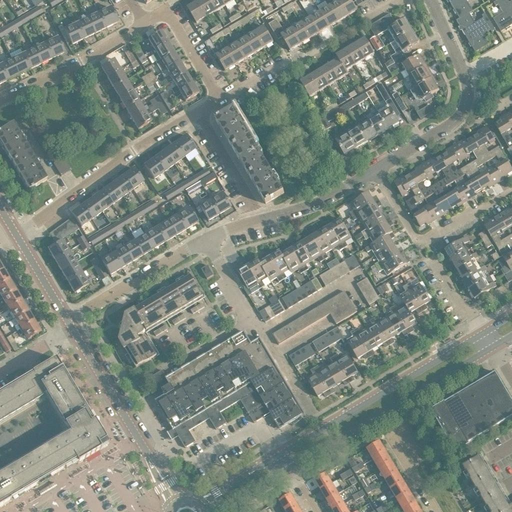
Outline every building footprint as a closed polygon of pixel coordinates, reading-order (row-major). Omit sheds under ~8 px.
[(208,0),(199,0),(197,2),(206,17),(215,11),(208,0)] [(208,0),(215,11),(225,6),(221,0),(208,0)] [(350,0),(338,0),(337,1),(347,16),(357,10),(350,0)] [(454,0),(450,3),(454,9),(452,10),(454,13),(455,12),(459,19),(469,13),(473,11),(467,1),(468,0),(454,0)] [(510,26),(511,24),(511,15),(509,10),(504,2),(503,0),(498,0),(493,3),(495,6),(498,5),(503,13),(493,19),(500,32),(507,28),(508,29),(510,28),(510,26)] [(337,22),(347,16),(337,1),(328,7),(337,22)] [(196,23),(206,17),(197,2),(187,8),(196,23)] [(37,15),(43,12),(39,6),(33,10),(37,15)] [(117,22),(110,7),(99,13),(106,28),(117,22)] [(319,12),(328,28),(337,22),(328,7),(319,12)] [(31,19),(37,15),(33,10),(27,14),(31,19)] [(250,19),(259,14),(260,13),(258,10),(248,16),(250,19)] [(318,33),(328,28),(319,12),(309,18),(318,33)] [(94,33),(106,28),(99,13),(87,18),(94,33)] [(475,23),(469,13),(459,19),(456,21),(460,27),(458,28),(460,31),(461,30),(465,36),(490,22),(485,14),(482,16),(483,18),(475,23)] [(25,22),(31,19),(27,14),(22,17),(25,22)] [(389,14),(384,17),(390,28),(395,25),(394,23),(389,14)] [(20,26),(22,24),(25,22),(22,17),(16,20),(20,26)] [(384,17),(379,20),(385,31),(388,29),(390,28),(384,17)] [(83,39),(94,33),(87,18),(76,24),(83,39)] [(243,25),(248,22),(245,18),(234,24),(236,28),(241,25),(243,25)] [(309,39),(318,33),(309,18),(300,24),(309,39)] [(300,45),(290,29),(284,33),(276,19),(269,24),(278,39),(282,37),(290,51),(300,45)] [(412,31),(405,19),(395,25),(390,28),(388,29),(395,41),(412,31)] [(14,29),(20,26),(16,20),(11,23),(14,29)] [(379,20),(374,23),(380,34),(385,31),(379,20)] [(471,46),(475,52),(488,45),(482,34),(490,30),(491,32),(495,30),(490,22),(465,36),(469,43),(468,44),(470,47),(471,46)] [(9,32),(14,29),(11,23),(6,27),(9,32)] [(374,23),(369,26),(375,37),(380,34),(374,23)] [(71,44),(83,39),(76,24),(64,30),(71,44)] [(300,45),(309,39),(300,24),(290,29),(300,45)] [(3,35),(9,32),(6,27),(0,30),(3,35)] [(254,33),(263,48),(273,42),(264,27),(254,33)] [(167,41),(161,31),(147,39),(154,49),(167,41)] [(412,31),(395,41),(399,47),(394,50),(395,53),(390,57),(391,59),(394,63),(397,61),(405,57),(402,52),(419,42),(412,31)] [(263,48),(254,33),(244,38),(254,54),(263,48)] [(382,48),(375,37),(369,40),(376,51),(382,48)] [(52,58),(64,53),(57,38),(45,43),(52,58)] [(235,44),(244,59),(254,54),(244,38),(235,44)] [(374,53),(365,38),(355,44),(364,59),(374,53)] [(160,60),(160,59),(173,52),(167,41),(154,49),(150,51),(156,62),(160,60)] [(41,64),(52,58),(45,43),(34,49),(41,64)] [(244,59),(235,44),(226,50),(235,65),(244,59)] [(364,59),(355,44),(346,50),(355,65),(364,59)] [(30,69),(41,64),(34,49),(22,54),(30,69)] [(130,63),(135,60),(129,50),(124,53),(130,63)] [(138,59),(144,55),(140,50),(135,53),(138,59)] [(235,65),(226,50),(216,55),(222,66),(225,71),(235,65)] [(345,71),(346,70),(355,65),(346,50),(336,56),(338,59),(345,71)] [(166,70),(179,62),(173,52),(160,59),(160,60),(164,65),(158,68),(161,73),(166,70)] [(219,67),(222,66),(216,55),(214,53),(211,54),(219,67)] [(18,75),(30,69),(22,54),(11,60),(18,75)] [(408,77),(427,66),(426,65),(426,66),(419,55),(420,54),(407,61),(405,57),(397,61),(394,63),(386,68),(390,74),(398,69),(400,73),(405,70),(408,77)] [(141,64),(147,61),(144,55),(138,59),(141,64)] [(113,59),(100,67),(106,77),(120,69),(113,59)] [(338,59),(329,64),(338,80),(348,74),(346,70),(345,71),(338,59)] [(394,63),(391,59),(387,62),(384,64),(386,68),(394,63)] [(0,66),(7,80),(18,75),(11,60),(0,65),(0,66)] [(139,65),(135,60),(130,63),(133,69),(139,65)] [(172,80),(186,72),(179,62),(166,70),(161,73),(164,78),(169,75),(172,80)] [(319,70),(329,85),(338,80),(329,64),(319,70)] [(414,89),(433,77),(429,70),(428,71),(425,67),(427,66),(408,77),(412,82),(410,83),(414,89)] [(106,77),(113,88),(126,80),(120,69),(106,77)] [(310,76),(319,91),(329,85),(319,70),(310,76)] [(149,80),(155,77),(151,72),(146,75),(149,80)] [(179,91),(192,83),(186,72),(172,80),(176,86),(171,89),(174,94),(179,91)] [(144,83),(149,80),(146,75),(141,78),(144,83)] [(300,82),(309,97),(319,91),(310,76),(300,82)] [(153,85),(158,82),(155,77),(149,80),(153,85)] [(436,83),(433,78),(434,78),(433,77),(414,89),(411,91),(414,97),(419,94),(422,100),(424,99),(425,102),(433,98),(431,94),(439,90),(438,89),(437,90),(434,85),(437,84),(437,83),(436,83)] [(126,80),(113,88),(119,98),(132,90),(126,80)] [(147,88),(153,85),(149,80),(144,83),(147,88)] [(198,93),(192,83),(179,91),(185,101),(198,93)] [(388,129),(397,124),(399,123),(395,117),(399,114),(381,83),(376,87),(387,105),(377,111),(379,115),(388,129)] [(119,98),(125,109),(138,101),(132,90),(119,98)] [(163,100),(168,97),(165,91),(160,95),(163,100)] [(358,104),(367,99),(363,94),(355,99),(358,104)] [(131,119),(160,102),(157,96),(149,101),(152,106),(148,109),(146,105),(142,107),(138,101),(125,109),(131,119)] [(169,111),(175,107),(168,97),(163,100),(169,111)] [(402,112),(407,109),(400,97),(395,100),(402,112)] [(349,109),(358,104),(355,99),(346,104),(349,109)] [(161,115),(167,112),(160,102),(131,119),(138,130),(151,122),(147,115),(158,109),(161,115)] [(333,112),(336,110),(336,109),(338,108),(335,103),(330,106),(333,112)] [(420,118),(434,113),(431,105),(417,110),(420,118)] [(326,116),(333,112),(330,106),(325,109),(327,111),(324,112),(326,116)] [(345,112),(342,107),(339,109),(338,108),(336,109),(336,110),(333,112),(337,117),(345,112)] [(250,137),(233,109),(215,120),(222,132),(224,131),(226,135),(225,136),(232,148),(250,137)] [(377,111),(372,114),(374,118),(368,121),(377,136),(388,129),(379,115),(377,111)] [(328,122),(337,117),(333,112),(326,116),(325,117),(328,122)] [(506,131),(511,128),(511,130),(511,118),(509,113),(499,119),(500,120),(494,124),(509,148),(511,146),(511,138),(511,139),(506,131)] [(361,121),(363,124),(358,128),(357,128),(366,142),(377,136),(368,121),(366,118),(361,121)] [(0,144),(2,149),(11,163),(29,152),(21,138),(12,124),(0,131),(0,144)] [(346,134),(355,149),(366,142),(357,128),(358,128),(356,124),(345,131),(347,134),(346,134)] [(472,137),(486,162),(494,157),(490,151),(488,153),(484,145),(488,142),(489,144),(495,141),(486,126),(476,132),(477,134),(472,137)] [(342,137),(336,141),(344,156),(355,149),(346,134),(347,134),(345,131),(340,134),(342,137)] [(185,136),(175,143),(184,157),(195,149),(185,136)] [(248,176),(266,165),(250,137),(232,148),(239,160),(241,159),(243,163),(241,164),(248,176)] [(475,161),(478,166),(486,162),(472,137),(466,141),(465,139),(455,145),(464,159),(469,156),(468,154),(473,151),(477,159),(475,161)] [(175,143),(164,151),(174,164),(184,157),(175,143)] [(457,160),(459,162),(464,159),(455,145),(445,151),(446,152),(441,156),(455,180),(463,176),(460,170),(457,171),(453,163),(457,160)] [(496,166),(495,165),(490,168),(498,182),(508,176),(507,174),(511,171),(511,169),(498,147),(490,151),(494,157),(496,156),(501,164),(496,166)] [(164,151),(154,158),(164,172),(174,164),(164,151)] [(46,180),(29,152),(11,163),(28,191),(46,180)] [(424,163),(433,178),(438,175),(437,173),(442,170),(446,178),(444,179),(448,185),(455,180),(441,156),(435,159),(434,157),(424,163)] [(66,173),(71,170),(63,157),(58,160),(66,173)] [(164,172),(154,158),(144,166),(153,179),(164,172)] [(61,176),(66,173),(58,160),(53,163),(61,176)] [(498,182),(490,168),(485,171),(486,173),(481,175),(476,168),(478,166),(475,161),(467,165),(482,190),(487,186),(488,188),(498,182)] [(427,179),(428,181),(433,178),(424,163),(414,169),(415,171),(410,174),(424,199),(432,194),(429,188),(426,190),(422,182),(427,179)] [(266,165),(248,176),(255,187),(257,186),(260,191),(258,192),(265,204),(272,200),(283,193),(266,165)] [(467,165),(460,170),(463,176),(465,174),(470,182),(465,185),(464,183),(459,186),(467,201),(477,195),(476,193),(482,190),(467,165)] [(133,168),(123,176),(132,189),(143,182),(133,168)] [(204,177),(210,174),(207,169),(201,172),(204,177)] [(199,181),(204,177),(201,172),(196,175),(199,181)] [(413,197),(417,203),(424,199),(410,174),(404,178),(403,176),(393,182),(402,196),(407,193),(406,192),(411,189),(415,196),(413,197)] [(194,184),(199,181),(196,175),(190,179),(194,184)] [(123,176),(113,183),(122,197),(132,189),(123,176)] [(188,187),(194,184),(190,179),(185,182),(188,187)] [(448,185),(444,179),(436,184),(451,208),(457,205),(458,206),(467,201),(459,186),(454,189),(455,191),(450,194),(445,186),(448,185)] [(183,191),(188,187),(185,182),(179,185),(183,191)] [(113,183),(102,191),(112,204),(122,197),(113,183)] [(200,183),(186,192),(189,198),(204,189),(200,183)] [(439,201),(434,203),(433,202),(428,205),(437,219),(447,213),(445,211),(451,208),(436,184),(429,188),(432,194),(434,193),(439,201)] [(177,194),(183,191),(179,185),(174,188),(177,194)] [(172,197),(177,194),(174,188),(169,192),(172,197)] [(102,212),(112,204),(102,191),(92,198),(102,212)] [(167,200),(172,197),(169,192),(163,195),(167,200)] [(230,208),(221,193),(211,200),(219,214),(230,208)] [(352,217),(377,201),(374,196),(371,198),(368,193),(351,203),(355,210),(349,213),(352,217)] [(428,205),(423,208),(424,209),(419,212),(415,205),(417,203),(413,197),(405,202),(420,227),(426,223),(427,225),(437,219),(428,205)] [(91,219),(102,212),(92,198),(82,206),(91,219)] [(208,221),(219,214),(211,200),(199,207),(208,221)] [(152,209),(157,206),(153,201),(148,204),(152,209)] [(359,217),(363,223),(380,213),(377,208),(380,206),(377,201),(352,217),(354,220),(359,217)] [(147,212),(152,209),(148,204),(143,207),(147,212)] [(81,227),(91,219),(82,206),(71,213),(81,227)] [(141,216),(147,212),(143,207),(138,210),(141,216)] [(189,208),(178,215),(186,229),(197,223),(189,208)] [(508,209),(504,212),(498,215),(507,229),(511,226),(511,225),(511,224),(511,223),(511,209),(509,211),(508,209)] [(136,219),(141,216),(138,210),(132,213),(136,219)] [(130,222),(136,219),(132,213),(127,217),(130,222)] [(383,218),(380,213),(363,223),(366,229),(355,236),(358,239),(363,236),(389,221),(386,216),(383,218)] [(175,236),(186,229),(178,215),(167,221),(175,236)] [(507,229),(498,215),(488,221),(490,222),(484,226),(498,250),(506,245),(503,240),(501,241),(496,233),(501,230),(502,232),(507,229)] [(125,225),(130,222),(127,217),(121,220),(125,225)] [(73,233),(78,229),(70,218),(65,222),(73,233)] [(350,237),(350,238),(351,238),(339,219),(339,220),(335,223),(333,220),(328,222),(328,221),(327,221),(343,248),(347,246),(344,241),(350,237)] [(119,229),(125,225),(121,220),(116,223),(119,229)] [(175,236),(167,221),(156,228),(164,242),(175,236)] [(340,251),(343,248),(327,221),(328,222),(323,225),(325,228),(320,231),(320,230),(319,230),(331,250),(331,249),(336,245),(340,251)] [(374,243),(391,233),(392,232),(389,228),(392,226),(389,221),(363,236),(366,240),(371,237),(374,243)] [(68,237),(73,233),(65,222),(60,226),(68,237)] [(114,232),(119,229),(116,223),(110,226),(114,232)] [(62,240),(66,238),(68,237),(60,226),(54,230),(62,240)] [(108,235),(114,232),(110,226),(105,230),(108,235)] [(153,249),(164,242),(156,228),(145,235),(153,249)] [(49,234),(56,244),(62,240),(54,230),(49,234)] [(103,238),(108,235),(105,230),(99,233),(103,238)] [(331,250),(319,230),(320,231),(315,234),(313,231),(309,234),(308,233),(324,260),(328,258),(324,252),(330,249),(331,250)] [(482,241),(488,238),(484,231),(478,234),(482,241)] [(97,242),(103,238),(99,233),(94,236),(97,242)] [(300,242),(311,261),(312,261),(311,260),(317,257),(320,262),(324,260),(308,233),(307,233),(308,234),(304,237),(306,240),(301,243),(300,242)] [(372,249),(376,255),(393,245),(390,240),(393,238),(391,233),(374,243),(370,245),(370,246),(365,249),(367,253),(372,249)] [(143,255),(153,249),(145,235),(134,241),(143,255)] [(507,253),(502,256),(503,258),(508,266),(510,270),(510,271),(511,269),(511,237),(511,235),(503,240),(506,245),(508,244),(511,250),(511,252),(508,255),(507,253)] [(80,245),(86,241),(82,236),(77,239),(80,245)] [(92,245),(97,242),(94,236),(89,240),(92,245)] [(451,260),(467,250),(464,244),(469,241),(466,237),(445,250),(451,260)] [(48,249),(54,260),(69,252),(65,245),(68,243),(66,238),(62,240),(56,244),(48,249)] [(487,248),(492,245),(488,238),(482,241),(487,248)] [(83,250),(89,247),(86,241),(80,245),(83,250)] [(134,241),(123,248),(132,262),(143,255),(134,241)] [(311,262),(311,261),(300,242),(300,243),(295,246),(294,243),(289,245),(288,244),(304,272),(308,269),(305,264),(311,261),(311,262)] [(279,251),(292,273),(291,272),(297,268),(300,274),(304,272),(288,244),(288,245),(289,246),(284,248),(286,252),(281,255),(279,251)] [(374,264),(376,268),(402,253),(399,248),(396,250),(393,245),(376,255),(380,261),(374,264)] [(121,268),(132,262),(123,248),(116,252),(114,248),(110,250),(112,254),(121,268)] [(471,256),(467,250),(451,260),(457,270),(474,259),(474,260),(478,257),(476,253),(471,256)] [(292,273),(279,251),(274,254),(272,251),(267,254),(267,253),(266,253),(283,280),(286,278),(283,272),(289,269),(292,273)] [(54,260),(61,271),(75,263),(69,252),(54,260)] [(494,261),(499,258),(496,252),(491,256),(494,261)] [(279,282),(283,280),(266,253),(267,254),(262,257),(264,260),(260,263),(257,259),(270,281),(270,280),(276,277),(279,282)] [(384,269),(388,275),(408,263),(402,253),(376,268),(379,272),(384,269)] [(121,268),(112,254),(101,261),(110,275),(121,268)] [(355,269),(360,266),(353,256),(348,259),(355,269)] [(96,272),(102,269),(95,258),(90,261),(96,272)] [(502,269),(508,266),(503,258),(498,261),(502,269)] [(270,281),(257,259),(252,262),(250,259),(246,262),(245,261),(261,288),(265,286),(264,284),(270,281)] [(350,272),(355,269),(348,259),(344,262),(350,272)] [(474,259),(457,270),(462,280),(480,269),(484,267),(482,263),(478,266),(474,260),(474,259)] [(238,271),(237,271),(248,290),(249,289),(248,288),(254,285),(257,290),(261,288),(245,261),(245,262),(241,265),(243,268),(238,271)] [(344,262),(339,265),(345,275),(350,272),(344,262)] [(67,282),(82,274),(75,263),(61,271),(67,282)] [(490,274),(496,272),(492,263),(486,265),(490,274)] [(201,269),(207,279),(213,275),(207,265),(201,269)] [(340,278),(345,275),(339,265),(334,268),(340,278)] [(510,270),(508,266),(502,269),(501,270),(504,275),(510,272),(509,271),(510,270)] [(468,289),(485,280),(481,274),(486,270),(484,267),(480,269),(462,280),(468,289)] [(334,268),(329,270),(335,281),(340,278),(334,268)] [(0,284),(9,280),(3,269),(0,270),(0,284)] [(101,280),(107,277),(102,269),(96,272),(101,280)] [(330,284),(335,281),(329,270),(324,273),(330,284)] [(67,282),(74,293),(88,284),(84,278),(88,276),(85,272),(82,274),(67,282)] [(319,276),(325,287),(330,284),(324,273),(319,276)] [(146,330),(182,308),(203,296),(190,276),(130,312),(128,308),(122,311),(125,315),(119,339),(115,342),(118,347),(122,344),(136,368),(156,355),(145,336),(140,339),(138,337),(144,333),(144,331),(143,329),(145,328),(146,330)] [(316,278),(311,281),(317,291),(322,288),(316,278)] [(367,278),(356,284),(359,290),(370,283),(367,278)] [(0,294),(2,298),(15,290),(9,280),(0,284),(0,294)] [(493,283),(488,286),(485,280),(468,289),(474,299),(496,286),(493,283)] [(311,281),(306,284),(312,294),(317,291),(311,281)] [(413,288),(410,282),(406,285),(422,311),(427,308),(425,305),(430,302),(420,284),(413,288)] [(359,290),(362,295),(373,288),(370,283),(359,290)] [(306,284),(301,287),(307,297),(312,294),(306,284)] [(422,311),(406,285),(402,287),(405,291),(399,295),(406,306),(410,314),(410,313),(415,310),(417,313),(422,311)] [(303,300),(307,297),(301,287),(296,290),(303,300)] [(373,288),(362,295),(366,300),(376,294),(373,288)] [(21,300),(15,290),(2,298),(8,308),(21,300)] [(298,303),(303,300),(296,290),(292,293),(298,303)] [(339,295),(345,305),(350,302),(344,291),(339,295)] [(298,303),(292,293),(287,296),(293,306),(298,303)] [(379,299),(376,294),(366,300),(369,305),(379,299)] [(334,298),(340,308),(345,305),(339,295),(334,298)] [(288,309),(293,306),(287,296),(282,299),(288,309)] [(340,308),(334,298),(329,301),(335,311),(340,308)] [(14,319),(27,311),(21,300),(8,308),(14,319)] [(274,303),(280,314),(285,311),(279,300),(274,303)] [(324,304),(330,314),(335,311),(329,301),(324,304)] [(340,308),(343,313),(353,307),(350,302),(345,305),(340,308)] [(193,314),(204,307),(201,303),(190,310),(193,314)] [(269,306),(275,317),(280,314),(274,303),(269,306)] [(330,314),(324,304),(318,307),(325,317),(330,314)] [(400,310),(397,304),(393,307),(408,333),(413,330),(411,327),(416,323),(410,313),(410,314),(406,306),(400,310)] [(264,309),(270,320),(275,317),(269,306),(264,309)] [(325,317),(318,307),(313,310),(320,320),(325,317)] [(346,318),(357,312),(353,307),(343,313),(346,318)] [(408,333),(393,307),(389,309),(392,314),(386,318),(397,335),(402,332),(404,335),(408,333)] [(330,314),(333,319),(343,313),(340,308),(335,311),(330,314)] [(259,312),(265,322),(270,320),(264,309),(259,312)] [(313,310),(308,313),(314,323),(320,320),(313,310)] [(27,311),(14,319),(17,324),(14,326),(17,331),(34,321),(27,311)] [(309,326),(314,323),(308,313),(303,316),(309,326)] [(343,313),(333,319),(336,324),(346,318),(343,313)] [(174,325),(185,318),(183,314),(172,321),(174,325)] [(303,316),(298,319),(304,329),(309,326),(303,316)] [(380,322),(377,316),(373,318),(389,344),(393,341),(392,338),(397,335),(386,318),(380,322)] [(389,344),(373,318),(370,321),(373,326),(367,330),(377,347),(382,344),(384,347),(389,344)] [(298,319),(293,322),(299,333),(304,329),(298,319)] [(19,335),(23,333),(27,340),(40,332),(34,321),(17,331),(19,335)] [(294,336),(299,333),(293,322),(288,325),(294,336)] [(272,335),(278,345),(294,336),(288,325),(272,335)] [(156,336),(167,329),(165,326),(153,332),(156,336)] [(337,327),(332,330),(338,341),(341,339),(343,338),(343,337),(337,327)] [(361,333),(357,328),(354,330),(369,356),(374,353),(372,350),(377,347),(367,330),(361,333)] [(332,330),(327,333),(333,344),(338,341),(332,330)] [(369,356),(354,330),(350,332),(353,338),(347,342),(348,343),(357,359),(363,356),(364,359),(369,356)] [(243,333),(175,373),(167,378),(166,378),(162,370),(150,377),(162,397),(156,401),(173,429),(174,429),(185,448),(195,442),(188,430),(209,418),(216,430),(226,423),(219,412),(240,400),(254,423),(270,413),(279,429),(291,422),(293,425),(306,418),(259,339),(251,344),(244,333),(244,332),(242,332),(243,333)] [(327,333),(322,336),(328,347),(333,344),(327,333)] [(16,337),(13,334),(6,338),(9,342),(16,338),(15,337),(16,337)] [(322,336),(317,339),(323,350),(328,347),(322,336)] [(318,353),(323,350),(317,339),(312,342),(318,353)] [(315,355),(309,344),(304,347),(310,358),(315,355)] [(310,358),(304,347),(299,350),(305,361),(310,358)] [(305,361),(299,350),(294,353),(300,364),(305,361)] [(289,356),(295,367),(300,364),(294,353),(289,356)] [(340,359),(337,354),(333,356),(349,382),(354,379),(352,376),(357,373),(347,356),(340,359)] [(349,382),(333,356),(330,359),(333,364),(327,367),(337,385),(342,382),(344,385),(349,382)] [(104,442),(105,441),(55,358),(0,391),(0,507),(76,462),(77,464),(100,450),(99,450),(107,445),(104,442)] [(321,371),(318,366),(314,368),(329,394),(334,391),(332,388),(337,385),(327,367),(321,371)] [(329,394),(314,368),(310,370),(313,376),(307,379),(317,397),(323,393),(325,397),(329,394)] [(430,410),(450,444),(455,452),(469,443),(468,442),(511,416),(511,401),(495,372),(444,402),(444,401),(430,410)] [(366,449),(372,459),(385,452),(379,441),(366,449)] [(372,459),(379,469),(391,462),(385,452),(372,459)] [(511,511),(479,456),(462,466),(465,472),(466,472),(468,475),(468,476),(468,475),(470,478),(469,479),(476,490),(477,490),(478,493),(479,493),(480,496),(486,508),(487,507),(489,510),(489,511),(489,510),(490,511),(511,511)] [(357,466),(357,465),(352,457),(347,460),(352,469),(357,466)] [(385,480),(397,472),(391,462),(379,469),(385,480)] [(385,480),(391,490),(404,483),(397,472),(385,480)] [(320,490),(331,483),(325,473),(314,480),(320,490)] [(355,475),(349,479),(352,485),(358,482),(355,475)] [(369,485),(365,477),(359,481),(364,489),(369,486),(371,490),(376,487),(373,483),(369,485)] [(320,490),(326,501),(338,494),(343,491),(340,486),(339,486),(336,481),(331,483),(320,490)] [(391,490),(397,501),(410,493),(404,483),(391,490)] [(403,511),(416,503),(410,493),(397,501),(403,511)] [(279,501),(285,511),(296,504),(290,494),(279,501)] [(326,501),(332,511),(344,504),(338,494),(326,501)] [(403,511),(420,511),(416,503),(403,511)]
